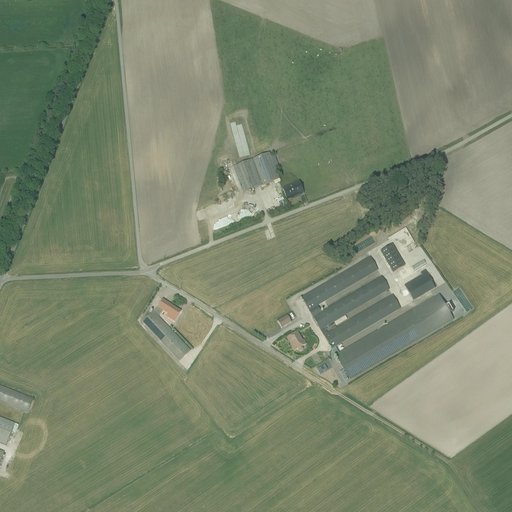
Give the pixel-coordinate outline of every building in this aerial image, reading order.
[(243,194),(280,180),(270,153),(233,167),(243,194)] [(287,200),(305,194),(301,183),(283,189),(287,200)] [(405,267),(392,246),(380,253),(393,274),(405,267)] [(331,350),(400,309),(392,296),(327,334),(324,329),(389,291),(381,278),(321,313),(318,307),(378,271),(370,258),(301,298),(331,350)] [(416,272),(427,265),(426,263),(414,269),(416,272)] [(435,289),(425,271),(420,273),(422,276),(405,286),(414,302),(435,289)] [(349,381),(453,320),(439,296),(339,354),(335,347),(331,350),(349,381)] [(174,323),(181,312),(162,301),(157,308),(142,322),(178,362),(190,351),(158,316),(162,312),(167,315),(166,317),(174,323)] [(289,316),(279,323),(283,330),(293,324),(289,316)] [(302,347),(305,345),(298,332),(287,338),(294,351),(298,349),(300,353),(303,351),(302,347)] [(319,370),(322,375),(329,371),(327,367),(319,370)] [(32,400),(0,387),(0,402),(27,413),(32,400)] [(15,424),(0,418),(0,443),(6,446),(15,424)]
